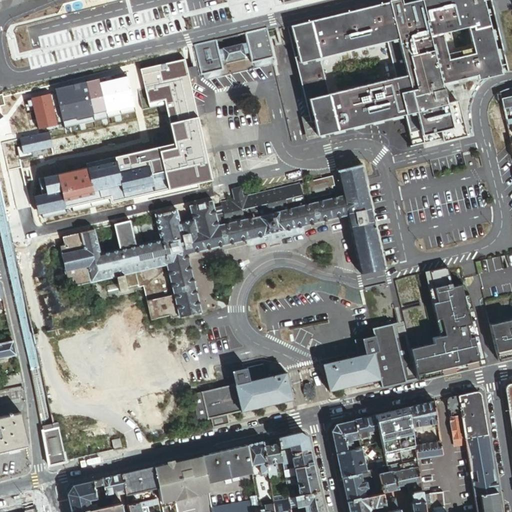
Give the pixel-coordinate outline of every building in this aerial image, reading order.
[(115,0),(85,0),(57,7),(59,16),(116,1),(115,0)] [(445,98),(443,90),(442,90),(441,86),(474,78),(480,77),(479,73),(494,70),(497,69),(494,57),(497,56),(483,0),(429,0),(403,6),(401,1),(378,6),(287,28),(297,70),(309,117),(322,114),(327,135),(375,123),(376,125),(389,122),(389,120),(404,116),(405,118),(412,148),(441,140),(453,138),(445,105),(444,99),(445,98)] [(273,58),(266,28),(244,33),(246,43),(217,50),(215,40),(193,45),(201,76),(203,75),(204,78),(206,80),(219,77),(221,74),(220,71),(223,70),(220,61),(225,59),(225,62),(245,57),(244,55),(249,54),(251,63),(253,63),(254,66),(257,68),(270,65),(271,61),(271,59),(273,58)] [(475,83),(496,78),(502,76),(497,56),(494,57),(497,69),(494,70),(479,73),(480,77),(474,78),(475,83)] [(184,60),(140,70),(145,89),(138,91),(142,110),(165,105),(170,128),(175,127),(178,137),(173,138),(174,144),(175,148),(136,157),(135,153),(114,158),(115,162),(87,168),(49,177),(50,181),(39,183),(42,195),(37,196),(43,219),(53,217),(52,212),(82,205),(83,210),(96,207),(95,202),(123,196),(124,201),(148,195),(146,190),(158,188),(160,193),(168,191),(167,186),(182,182),(184,187),(198,184),(197,179),(210,176),(188,79),(195,77),(193,67),(186,69),(184,60)] [(327,135),(322,114),(309,117),(297,70),(295,70),(307,118),(301,119),(307,142),(376,125),(375,123),(327,135)] [(50,95),(31,99),(38,130),(63,124),(64,128),(135,112),(127,77),(114,80),(99,84),(98,80),(91,81),(94,91),(88,93),(86,83),(73,85),(74,89),(66,91),(65,87),(55,90),(56,94),(50,96),(50,95)] [(510,92),(500,93),(502,103),(511,101),(510,92)] [(465,138),(456,102),(445,105),(453,138),(441,140),(442,143),(465,138)] [(49,132),(19,139),(23,155),(52,148),(49,132)] [(114,158),(86,164),(87,168),(115,162),(114,158)] [(361,168),(337,173),(342,192),(347,216),(350,227),(354,245),(361,275),(383,270),(364,186),(365,185),(361,168)] [(221,208),(213,209),(217,227),(337,198),(337,193),(338,193),(334,177),(245,198),(244,196),(243,196),(233,198),(232,199),(232,201),(220,204),(221,208)] [(233,198),(243,196),(241,187),(230,189),(233,198)] [(179,223),(187,255),(194,253),(198,252),(245,241),(261,237),(262,237),(285,231),(303,227),(347,216),(342,192),(338,193),(337,193),(337,198),(217,227),(213,209),(211,202),(189,207),(192,220),(186,221),(179,223)] [(187,255),(179,223),(176,210),(155,215),(156,220),(160,240),(166,265),(173,295),(178,318),(178,319),(200,313),(198,303),(189,265),(187,255)] [(137,224),(142,244),(160,240),(156,220),(137,224)] [(113,226),(119,250),(135,246),(130,226),(129,222),(113,226)] [(142,244),(137,224),(130,226),(135,246),(142,244)] [(261,237),(245,241),(247,245),(250,247),(303,234),(304,232),(303,227),(285,231),(285,232),(286,232),(287,235),(286,235),(285,238),(266,242),(263,241),(262,241),(261,238),(262,238),(262,237),(261,237)] [(166,265),(160,240),(142,244),(135,246),(119,250),(99,254),(94,230),(79,233),(91,283),(117,277),(124,275),(134,273),(166,265)] [(285,232),(285,231),(262,237),(262,238),(261,238),(262,241),(263,241),(266,242),(285,238),(286,235),(287,235),(286,232),(285,232)] [(91,283),(79,233),(62,238),(64,246),(60,247),(67,280),(72,279),(74,287),(91,283)] [(138,288),(142,287),(146,302),(173,295),(166,265),(134,273),(138,288)] [(452,287),(447,268),(393,280),(397,296),(404,323),(417,381),(461,371),(459,362),(472,359),(474,368),(485,365),(468,295),(463,296),(461,285),(452,287)] [(134,273),(124,275),(127,291),(138,288),(134,273)] [(117,277),(120,292),(127,291),(124,275),(117,277)] [(146,302),(150,321),(170,317),(170,319),(178,318),(173,295),(146,302)] [(511,319),(491,323),(498,362),(508,360),(507,355),(511,353),(511,319)] [(417,381),(404,323),(373,330),(374,337),(355,341),(357,351),(364,349),(366,355),(374,353),(380,380),(382,389),(417,381)] [(0,359),(15,356),(12,341),(0,343),(0,359)] [(380,380),(374,353),(366,355),(359,356),(348,359),(325,364),(322,365),(328,392),(380,380)] [(459,362),(461,371),(474,368),(472,359),(459,362)] [(267,377),(264,364),(232,371),(235,384),(267,377)] [(293,400),(287,373),(267,377),(235,384),(241,411),(293,400)] [(0,388),(22,384),(19,374),(0,377),(0,388)] [(212,421),(213,427),(229,424),(227,414),(241,411),(235,384),(202,392),(208,419),(211,419),(212,421)] [(310,384),(306,384),(307,390),(304,391),(308,397),(311,398),(314,395),(315,389),(311,389),(310,384)] [(0,406),(21,402),(22,387),(0,391),(0,406)] [(480,391),(458,396),(460,408),(461,415),(464,437),(465,439),(487,435),(480,391)] [(208,419),(202,392),(192,394),(198,422),(208,419)] [(460,408),(458,396),(447,399),(449,410),(460,408)] [(437,423),(434,402),(409,408),(412,427),(437,423)] [(461,415),(460,408),(449,410),(450,417),(461,415)] [(58,414),(51,415),(53,424),(64,422),(62,414),(60,413),(58,414)] [(0,419),(0,452),(28,446),(20,415),(0,419)] [(378,429),(375,415),(355,420),(359,437),(368,435),(368,434),(368,431),(372,430),(378,429)] [(464,437),(461,415),(450,417),(453,439),(464,437)] [(59,428),(67,461),(114,449),(112,441),(76,449),(72,450),(70,444),(75,443),(70,420),(64,422),(53,424),(54,429),(59,428)] [(359,437),(355,420),(336,425),(332,431),(336,453),(353,449),(351,439),(359,437)] [(49,431),(42,432),(49,465),(56,464),(59,463),(67,461),(59,428),(54,429),(49,431)] [(301,433),(278,438),(279,444),(280,448),(289,447),(290,450),(291,454),(310,450),(307,437),(301,433)] [(475,471),(477,482),(495,479),(487,435),(465,439),(466,444),(470,472),(471,472),(475,471)] [(466,444),(465,439),(464,437),(453,439),(454,446),(466,444)] [(114,449),(115,450),(122,448),(120,439),(112,441),(114,449)] [(264,447),(263,441),(248,445),(251,465),(261,463),(261,466),(260,467),(262,474),(269,473),(267,465),(264,447)] [(415,446),(417,459),(442,456),(440,442),(417,445),(415,445),(415,446)] [(282,462),(281,456),(281,452),(280,448),(279,444),(277,444),(270,446),(264,447),(267,465),(273,463),(282,462)] [(251,465),(248,445),(202,456),(207,483),(252,473),(251,465)] [(366,471),(361,447),(353,449),(336,453),(342,477),(366,471)] [(313,465),(310,450),(291,454),(292,460),(294,469),(313,465)] [(292,460),(291,454),(281,456),(282,462),(283,464),(286,464),(289,463),(292,460)] [(202,456),(154,467),(159,488),(161,499),(161,502),(175,499),(175,500),(197,496),(197,495),(209,492),(207,483),(202,456)] [(408,485),(420,482),(417,459),(395,465),(397,471),(392,473),(390,471),(388,472),(388,471),(383,472),(380,473),(378,474),(382,493),(394,490),(393,488),(408,485)] [(378,469),(386,467),(384,460),(377,462),(378,469)] [(273,463),(267,465),(269,473),(270,479),(278,478),(275,466),(273,467),(273,463)] [(319,492),(313,465),(294,469),(298,490),(299,496),(319,492)] [(395,465),(387,467),(388,471),(388,472),(390,471),(392,473),(397,471),(395,465)] [(154,467),(122,474),(125,489),(127,495),(159,488),(154,467)] [(378,474),(377,469),(369,471),(371,477),(373,477),(376,495),(382,493),(378,474)] [(369,471),(366,471),(342,477),(347,501),(365,497),(364,491),(368,490),(366,481),(363,482),(363,479),(371,477),(369,471)] [(125,489),(122,474),(103,479),(105,488),(107,498),(119,495),(118,491),(125,489)] [(105,488),(103,479),(95,481),(96,490),(103,489),(104,489),(105,488)] [(472,483),(474,496),(479,495),(497,492),(495,479),(477,482),(472,483)] [(73,511),(81,511),(93,510),(92,504),(89,503),(88,501),(98,499),(96,490),(95,481),(75,485),(69,494),(73,511)] [(423,500),(420,482),(408,485),(409,493),(412,494),(411,496),(412,502),(423,500)] [(104,497),(103,489),(96,490),(98,499),(104,497)] [(323,511),(319,492),(299,496),(295,497),(289,498),(291,509),(299,507),(308,505),(309,510),(306,511),(323,511)] [(500,511),(497,492),(479,495),(480,500),(481,511),(500,511)] [(349,511),(369,511),(370,508),(373,507),(375,508),(385,505),(383,500),(382,493),(376,495),(365,497),(347,501),(349,511)] [(441,494),(433,495),(434,505),(432,506),(433,510),(433,509),(433,507),(443,506),(441,494)] [(275,511),(273,502),(258,505),(256,495),(251,496),(252,501),(254,511),(275,511)] [(289,498),(288,495),(273,498),(273,502),(275,511),(291,511),(291,509),(289,498)] [(431,506),(432,506),(434,505),(433,495),(423,496),(425,507),(431,506)] [(393,498),(383,500),(385,505),(385,509),(386,511),(397,509),(394,499),(393,498)] [(39,511),(39,510),(43,509),(40,500),(30,502),(31,505),(0,511),(39,511)] [(424,511),(423,500),(412,502),(410,504),(411,511),(398,511),(397,509),(386,511),(385,511),(424,511)] [(149,506),(149,501),(129,505),(130,511),(141,511),(141,508),(149,506)] [(254,511),(252,501),(212,507),(212,511),(254,511)] [(124,511),(122,503),(98,508),(93,510),(81,511),(124,511)]
